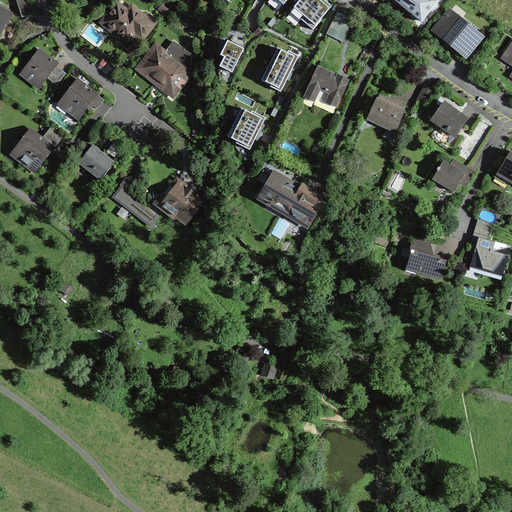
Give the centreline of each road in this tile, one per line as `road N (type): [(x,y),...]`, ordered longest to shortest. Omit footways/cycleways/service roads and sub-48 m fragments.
road 1 (tertiary): [(357,0),(511,117)]
road 2 (track): [(0,387),(140,511)]
road 3 (residential): [(45,0),(65,44),(131,101),(122,123)]
